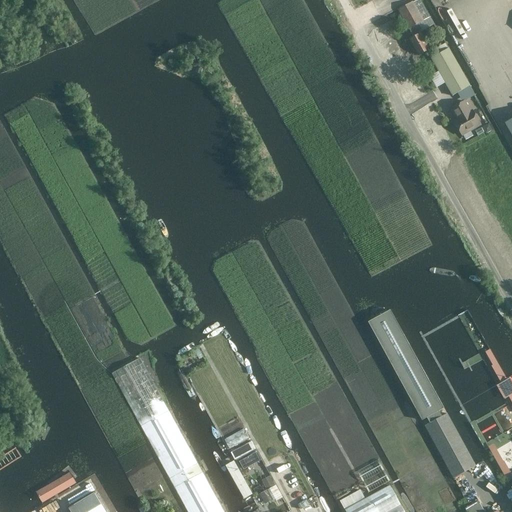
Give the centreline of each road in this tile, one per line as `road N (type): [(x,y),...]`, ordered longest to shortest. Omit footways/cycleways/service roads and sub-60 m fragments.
road 1 (unclassified): [(511,311),(336,0)]
road 2 (unknown): [(511,145),(492,101),(486,16),(493,0)]
